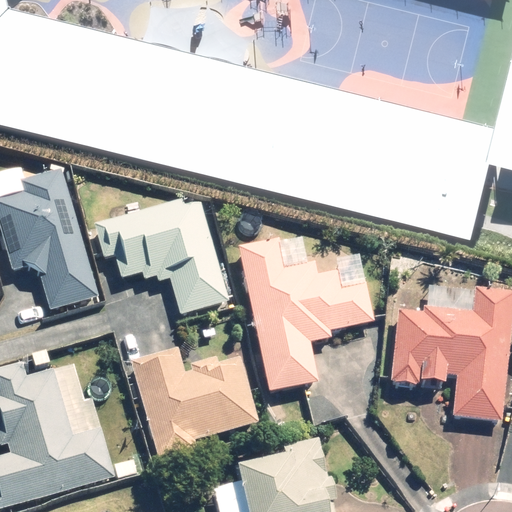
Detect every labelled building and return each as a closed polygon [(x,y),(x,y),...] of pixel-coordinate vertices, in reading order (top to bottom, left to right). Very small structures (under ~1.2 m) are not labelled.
[(0,0),(0,119),(473,237),(502,123),(21,8),(18,0),(0,0)] [(511,0),(488,100),(511,105),(511,0)] [(97,300),(62,172),(23,182),(20,173),(0,178),(0,223),(14,274),(26,270),(28,280),(42,277),(52,313),(97,300)] [(95,231),(105,262),(116,258),(123,282),(143,276),(144,283),(157,279),(159,285),(170,282),(182,321),(232,306),(200,200),(95,231)] [(339,274),(321,277),(318,265),(286,272),(280,242),(239,251),(270,397),(320,386),(312,346),(333,342),(332,335),(376,326),(368,288),(343,293),(339,274)] [(511,293),(473,290),(473,296),(399,289),(390,389),(419,391),(420,386),(446,389),(447,377),(458,378),(455,419),(503,423),(511,324),(511,293)] [(219,360),(192,368),(195,375),(187,377),(179,351),(131,366),(160,461),(196,451),(194,446),(262,425),(242,361),(221,368),(219,360)] [(56,369),(26,377),(23,366),(0,372),(0,429),(1,430),(9,457),(0,459),(0,508),(1,511),(6,511),(140,475),(136,461),(111,468),(93,402),(85,404),(77,376),(59,381),(56,369)] [(330,481),(322,443),(284,451),(286,461),(237,472),(246,511),(331,511),(330,506),(337,504),(332,481),(330,481)]
